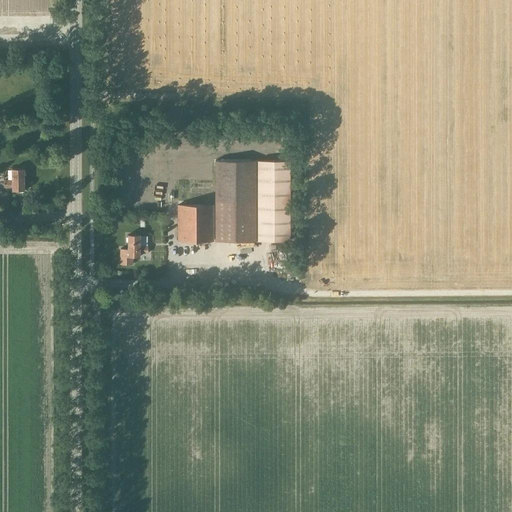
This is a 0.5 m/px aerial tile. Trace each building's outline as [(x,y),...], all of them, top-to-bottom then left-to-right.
[(256,160),(216,160),(215,240),(256,240),(256,160)] [(290,240),(290,160),(256,160),(256,240),(290,240)] [(12,191),(24,190),(23,168),(12,168),(12,180),(4,180),(4,187),(12,187),(12,191)] [(213,240),(213,204),(178,204),(178,240),(213,240)] [(132,256),(140,256),(140,253),(148,253),(148,246),(140,246),(140,234),(128,234),(128,248),(121,248),(120,264),(132,264),(132,256)] [(226,251),(226,273),(264,272),(264,251),(226,251)]
